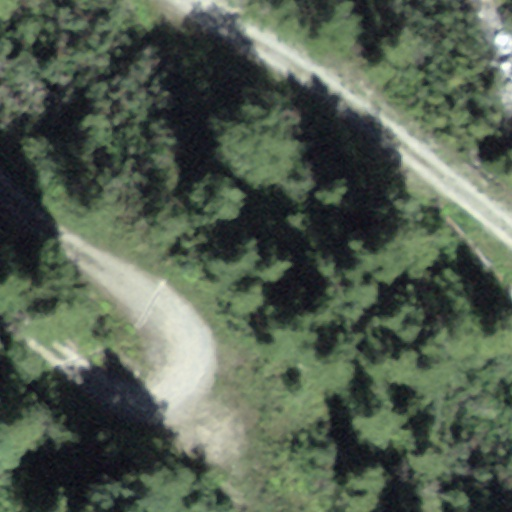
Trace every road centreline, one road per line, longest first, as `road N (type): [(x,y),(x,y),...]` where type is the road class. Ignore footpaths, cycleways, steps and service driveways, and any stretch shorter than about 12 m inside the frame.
road 1 (track): [(189,0),(511,245)]
road 2 (track): [(0,182),(117,265),(215,349),(224,392),(211,425)]
road 3 (track): [(211,425),(185,429),(133,403),(0,317)]
